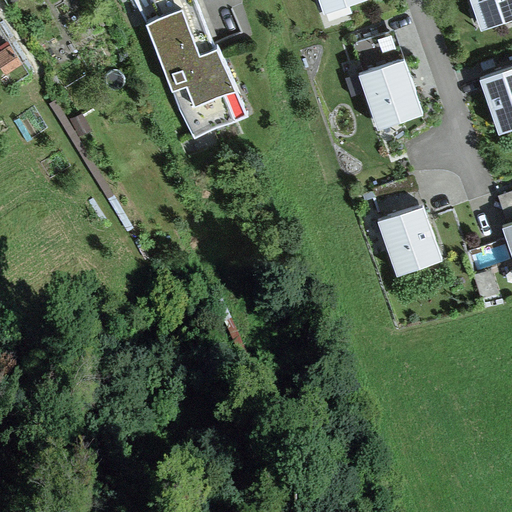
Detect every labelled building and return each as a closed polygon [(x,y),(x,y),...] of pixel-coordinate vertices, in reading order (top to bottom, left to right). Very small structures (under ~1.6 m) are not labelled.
[(198,0),(135,0),(191,132),(244,110),(198,0)] [(319,0),(323,12),(357,0),(319,0)] [(511,0),(470,0),(480,28),(511,16),(511,0)] [(395,30),(355,44),(366,74),(405,61),(395,30)] [(12,46),(0,53),(0,64),(6,74),(23,64),(12,46)] [(366,74),(359,76),(378,129),(422,114),(405,61),(366,74)] [(511,66),(478,78),(497,132),(511,126),(511,66)] [(386,220),(424,206),(414,176),(375,190),(386,220)] [(511,190),(498,196),(508,225),(511,223),(511,190)] [(386,220),(378,222),(397,276),(443,260),(424,206),(386,220)] [(511,223),(508,225),(502,228),(511,256),(511,223)]
